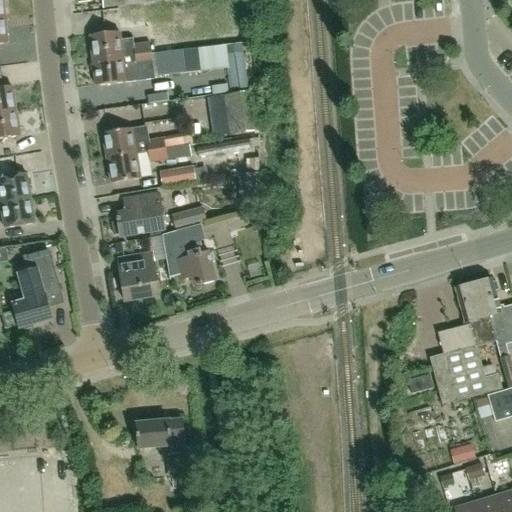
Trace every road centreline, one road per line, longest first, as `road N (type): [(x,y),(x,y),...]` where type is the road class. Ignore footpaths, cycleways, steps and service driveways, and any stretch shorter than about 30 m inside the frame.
road 1 (unclassified): [(98,356),(511,240)]
road 2 (residential): [(98,356),(66,181),(46,0)]
